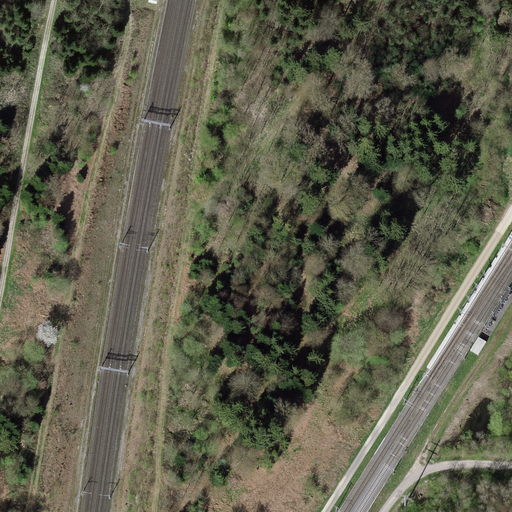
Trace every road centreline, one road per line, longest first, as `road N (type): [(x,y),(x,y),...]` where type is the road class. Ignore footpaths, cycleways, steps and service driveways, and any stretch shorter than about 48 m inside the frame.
road 1 (track): [(205,0),(161,198),(116,511)]
road 2 (track): [(161,0),(73,511)]
road 3 (track): [(325,511),(511,213)]
road 4 (track): [(56,0),(0,294)]
road 5 (track): [(511,466),(433,468),(401,488),(383,511)]
